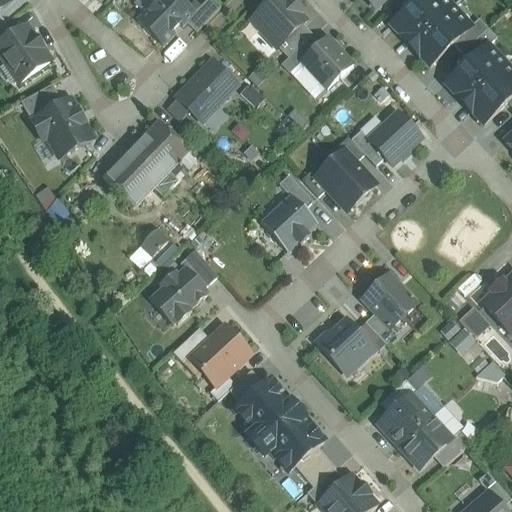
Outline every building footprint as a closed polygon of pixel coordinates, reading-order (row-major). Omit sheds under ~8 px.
[(0,0),(0,14),(14,3),(11,0),(0,0)] [(178,0),(161,0),(137,25),(164,51),(196,17),(178,0)] [(287,4),(282,0),(278,0),(255,22),(265,33),(261,35),(276,52),(306,25),(300,18),(303,15),(290,1),(287,4)] [(387,0),(365,0),(376,11),(387,0)] [(441,0),(423,0),(392,29),(411,50),(452,11),(441,0)] [(452,11),(411,50),(430,70),(471,32),(452,11)] [(7,28),(0,32),(0,47),(14,37),(7,28)] [(14,37),(0,47),(0,56),(20,85),(50,64),(42,53),(44,52),(35,39),(33,40),(26,29),(14,37)] [(353,69),(328,42),(302,66),(327,93),(353,69)] [(446,87),(465,108),(506,70),(487,50),(446,87)] [(213,66),(178,102),(202,124),(236,89),(213,66)] [(511,103),(511,76),(506,70),(465,108),(485,129),(511,103)] [(53,88),(21,106),(32,125),(63,107),(53,88)] [(63,107),(32,125),(42,143),(48,140),(60,162),(92,144),(84,129),(86,127),(78,113),(75,114),(70,104),(63,107)] [(368,144),(392,170),(422,143),(398,117),(368,144)] [(160,126),(104,184),(133,212),(153,191),(169,175),(189,154),(160,126)] [(344,156),(317,181),(348,215),(375,189),(344,156)] [(169,175),(153,191),(163,201),(179,185),(169,175)] [(291,200),(261,228),(287,257),(298,247),(301,251),(311,242),(307,238),(318,228),(291,200)] [(129,260),(141,271),(169,241),(157,229),(129,260)] [(209,298),(186,272),(179,278),(176,276),(160,290),(163,293),(150,304),(173,330),(209,298)] [(390,279),(363,304),(390,333),(417,309),(413,305),(414,304),(412,301),(411,302),(390,279)] [(511,280),(505,287),(502,284),(491,295),(494,298),(483,308),(510,337),(511,335),(511,280)] [(473,308),(458,322),(474,340),(489,326),(473,308)] [(451,322),(440,333),(447,341),(459,330),(451,322)] [(347,324),(331,339),(326,338),(317,347),(347,380),(360,367),(361,362),(372,352),(347,324)] [(461,329),(447,344),(463,358),(477,343),(461,329)] [(210,344),(184,369),(197,383),(203,377),(216,391),(251,358),(225,331),(210,344)] [(200,332),(173,357),(184,369),(210,344),(200,332)] [(265,460),(271,455),(289,476),(324,446),(271,384),(236,414),(254,435),(248,440),(265,460)] [(411,398),(378,429),(390,442),(392,440),(401,449),(432,421),(411,398)] [(452,443),(432,421),(401,449),(399,451),(420,473),(452,443)] [(334,473),(307,497),(317,509),(344,485),(334,473)] [(511,504),(488,476),(479,484),(489,496),(502,511),(511,504)] [(344,485),(317,509),(320,511),(372,511),(377,508),(369,498),(370,496),(362,487),(360,488),(352,479),(344,485)] [(503,511),(502,511),(489,496),(470,511),(503,511)]
